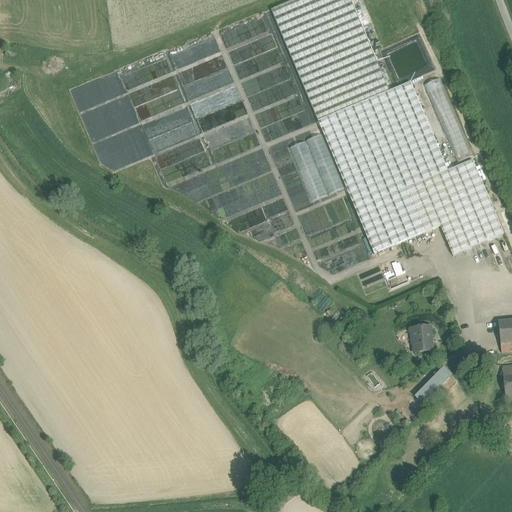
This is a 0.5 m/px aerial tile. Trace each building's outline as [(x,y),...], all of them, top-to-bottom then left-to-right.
[(350,0),(296,0),(271,11),(319,122),(389,92),(350,0)] [(477,160),(441,79),(426,85),(470,189),(433,205),(458,261),(509,239),(475,161),(477,160)] [(319,122),(375,253),(427,232),(407,187),(450,169),(413,82),(389,92),(319,122)] [(322,135),(289,147),(310,202),(343,190),(322,135)] [(175,180),(170,168),(162,171),(167,183),(175,180)] [(311,303),(323,310),(329,300),(318,293),(311,303)] [(511,321),(498,323),(502,354),(511,352),(511,321)] [(431,328),(412,330),(412,331),(411,333),(412,345),(413,346),(414,354),(433,352),(431,328)] [(511,366),(502,368),(506,403),(511,402),(511,366)] [(451,376),(444,368),(415,398),(423,405),(451,376)] [(475,384),(463,373),(451,386),(463,397),(475,384)]
